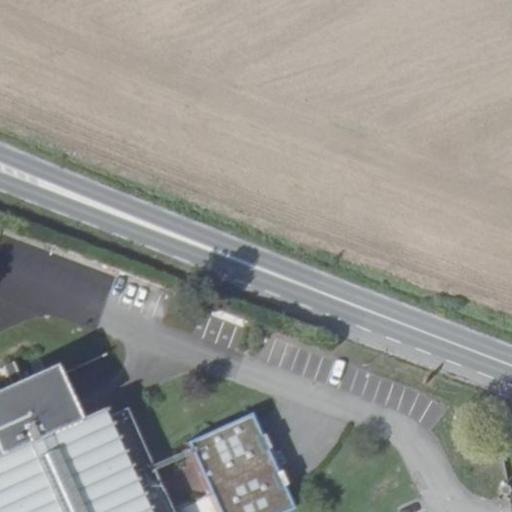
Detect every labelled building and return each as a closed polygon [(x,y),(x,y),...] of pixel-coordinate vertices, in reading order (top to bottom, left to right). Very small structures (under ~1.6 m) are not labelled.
[(282,367),(290,344),(262,334),(254,357),(282,367)] [(0,376),(7,393),(17,388),(8,367),(0,369),(0,376)] [(22,387),(17,388),(7,393),(3,394),(1,391),(0,391),(0,511),(162,511),(120,417),(99,426),(94,413),(70,424),(46,371),(21,383),(22,387)] [(200,405),(228,396),(223,383),(195,393),(200,405)] [(173,442),(204,511),(267,511),(279,507),(236,414),(173,442)]
